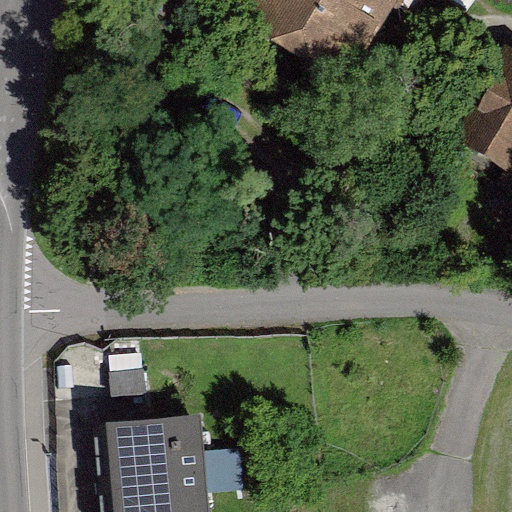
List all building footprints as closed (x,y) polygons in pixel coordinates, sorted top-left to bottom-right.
[(204,0),(254,10),(256,0),(204,0)] [(412,0),(263,0),(242,32),(347,100),(412,0)] [(511,0),(488,0),(499,13),(511,1),(511,0)] [(511,57),(508,54),(451,145),(511,183),(511,57)] [(209,511),(203,428),(95,436),(101,511),(209,511)]
